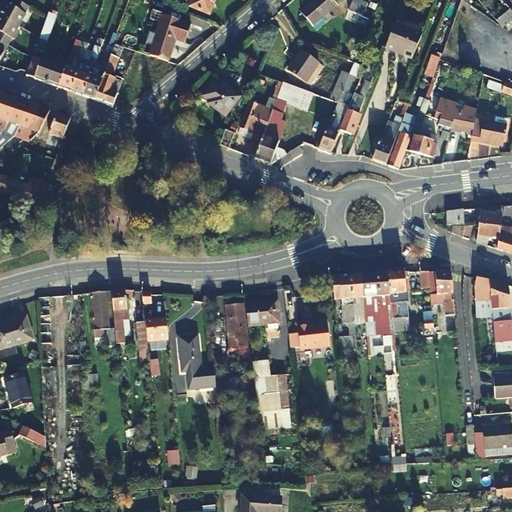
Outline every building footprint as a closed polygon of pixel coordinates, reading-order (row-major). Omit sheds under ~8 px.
[(0,15),(19,26),(30,7),(17,0),(14,0),(11,6),(7,4),(0,15)] [(215,0),(193,0),(190,7),(209,15),(215,0)] [(313,26),(336,7),(330,0),(315,0),(301,12),(313,26)] [(368,5),(357,0),(354,0),(350,11),(363,16),(368,5)] [(496,20),(502,28),(511,20),(511,11),(510,9),(496,20)] [(59,88),(67,66),(57,63),(56,65),(42,60),(48,43),(58,16),(49,13),(48,17),(40,38),(33,58),(28,72),(27,76),(59,88)] [(19,26),(0,15),(0,40),(8,45),(19,26)] [(153,58),(170,63),(177,41),(186,44),(192,27),(164,18),(151,57),(153,58)] [(387,49),(401,55),(410,31),(397,26),(387,49)] [(410,31),(401,55),(414,60),(424,37),(410,31)] [(95,63),(103,41),(99,39),(97,46),(96,46),(90,62),(95,63)] [(0,59),(8,45),(0,40),(0,59)] [(72,93),(80,71),(73,69),(83,43),(76,40),(67,66),(59,88),(72,93)] [(80,71),(84,60),(89,45),(83,43),(73,69),(80,71)] [(124,48),(115,45),(112,56),(120,59),(124,48)] [(320,65),(302,52),(289,71),(307,84),(320,65)] [(95,101),(112,107),(121,81),(113,78),(120,59),(112,56),(110,60),(95,101)] [(432,85),(435,77),(433,76),(440,59),(432,56),(424,75),(421,74),(419,80),(432,85)] [(99,69),(94,67),(91,75),(83,97),(95,101),(110,60),(104,58),(101,66),(99,69)] [(90,62),(84,60),(80,71),(91,75),(94,67),(95,63),(90,62)] [(72,93),(83,97),(91,75),(80,71),(72,93)] [(355,78),(350,76),(346,84),(338,104),(336,109),(328,130),(339,134),(340,132),(348,111),(349,110),(342,108),(348,94),(349,94),(355,78)] [(338,104),(346,84),(338,82),(330,101),(338,104)] [(362,107),(372,85),(366,82),(360,97),(361,97),(358,106),(362,107)] [(511,97),(511,96),(511,86),(506,84),(505,87),(490,82),(487,89),(511,97)] [(225,117),(239,98),(222,85),(220,87),(214,83),(203,97),(209,102),(208,104),(225,117)] [(277,161),(287,155),(285,151),(283,150),(280,149),(278,148),(280,143),(279,142),(282,135),(279,134),(275,133),(277,126),(286,104),(305,111),(311,94),(283,84),(270,118),(256,157),(255,159),(272,165),(277,161)] [(0,98),(0,120),(12,98),(2,95),(0,98)] [(0,120),(0,131),(4,133),(21,102),(12,98),(0,120)] [(422,111),(420,115),(425,116),(430,102),(426,100),(422,111)] [(15,134),(31,105),(21,102),(4,133),(1,138),(6,144),(14,137),(15,134)] [(349,110),(348,111),(359,115),(362,107),(358,106),(351,103),(349,110)] [(401,127),(408,106),(401,103),(393,124),(401,127)] [(39,108),(31,105),(15,134),(14,137),(22,140),(39,108)] [(440,121),(448,124),(454,125),(459,126),(463,113),(440,105),(437,114),(442,116),(440,121)] [(38,135),(50,112),(39,108),(22,140),(29,143),(38,135)] [(465,108),(463,113),(459,126),(454,125),(452,130),(473,135),(476,121),(477,112),(476,112),(465,108)] [(256,157),(270,118),(248,110),(241,128),(256,134),(248,154),(256,157)] [(340,132),(351,135),(359,115),(348,111),(340,132)] [(45,146),(58,151),(70,119),(58,115),(45,146)] [(419,118),(412,137),(416,138),(425,116),(420,115),(419,118)] [(497,118),(496,125),(508,127),(509,120),(497,118)] [(449,142),(452,130),(447,128),(448,124),(440,121),(435,120),(434,125),(442,127),(441,131),(443,132),(441,139),(449,142)] [(496,125),(476,121),(473,135),(472,141),(504,147),(508,127),(496,125)] [(387,165),(401,127),(393,124),(390,133),(387,142),(382,140),(374,160),(387,165)] [(328,130),(320,150),(319,151),(331,155),(339,134),(328,130)] [(387,142),(390,133),(385,131),(382,140),(387,142)] [(226,133),(221,145),(221,146),(228,148),(233,136),(226,133)] [(411,139),(412,137),(402,133),(390,166),(400,170),(411,139)] [(425,135),(423,141),(432,143),(434,137),(425,135)] [(432,143),(423,141),(416,138),(413,152),(433,158),(437,145),(432,143)] [(437,145),(433,158),(438,159),(443,146),(437,145)] [(290,153),(294,160),(302,155),(303,152),(300,148),(300,147),(290,153)] [(287,155),(277,161),(282,168),(294,160),(290,153),(287,155)] [(1,192),(25,200),(29,186),(6,178),(1,192)] [(253,200),(259,203),(264,194),(264,193),(258,190),(253,200)] [(498,251),(511,255),(511,243),(511,236),(511,205),(504,207),(501,230),(500,240),(498,251)] [(480,227),(501,230),(504,207),(483,209),(480,227)] [(466,210),(449,212),(450,223),(467,221),(466,210)] [(454,234),(469,241),(474,227),(453,228),(453,233),(454,234)] [(500,240),(501,230),(480,227),(477,244),(488,247),(489,238),(500,240)] [(397,304),(408,303),(405,272),(389,274),(391,298),(391,304),(394,333),(410,332),(409,318),(399,320),(397,304)] [(429,273),(420,272),(422,290),(430,290),(429,273)] [(430,290),(431,298),(439,297),(444,296),(445,303),(446,318),(451,318),(452,333),(457,333),(454,299),(452,274),(429,273),(430,290)] [(381,313),(381,304),(380,298),(378,274),(361,276),(363,299),(364,310),(364,313),(373,312),(374,318),(376,317),(377,326),(382,325),(381,313)] [(380,298),(391,298),(389,274),(378,274),(380,298)] [(354,300),(352,276),(334,277),(335,303),(342,301),(343,306),(354,306),(354,300)] [(361,276),(352,276),(354,300),(354,306),(354,311),(355,322),(356,325),(361,324),(360,314),(364,313),(364,310),(363,299),(361,276)] [(477,278),(476,290),(477,291),(479,312),(493,311),(490,280),(477,278)] [(490,280),(493,311),(494,324),(495,341),(511,339),(511,318),(509,286),(498,283),(490,280)] [(116,337),(117,345),(124,344),(121,312),(127,312),(126,297),(125,291),(111,292),(112,305),(115,330),(116,337)] [(107,331),(110,331),(108,305),(112,305),(111,292),(91,294),(95,332),(107,331)] [(151,305),(151,292),(142,292),(142,305),(151,305)] [(79,296),(80,312),(88,311),(87,295),(79,296)] [(279,303),(247,307),(249,327),(281,324),(279,303)] [(399,320),(409,318),(408,303),(397,304),(399,320)] [(249,355),(245,307),(227,308),(231,356),(249,355)] [(433,319),(432,308),(425,309),(426,313),(425,313),(426,323),(425,323),(426,330),(434,330),(433,319)] [(153,317),(153,315),(145,316),(145,321),(147,337),(168,335),(166,314),(158,315),(157,316),(153,317)] [(27,318),(0,325),(0,349),(33,340),(27,318)] [(140,352),(148,351),(147,337),(145,321),(137,322),(140,352)] [(309,323),(296,324),(299,350),(328,347),(326,325),(309,327),(309,323)] [(187,372),(189,389),(215,388),(215,369),(200,370),(198,336),(179,337),(182,372),(187,372)] [(117,345),(116,337),(108,338),(109,345),(117,345)] [(148,351),(140,352),(141,364),(150,363),(148,351)] [(25,374),(5,380),(13,409),(33,403),(25,374)] [(83,390),(98,389),(98,375),(82,375),(83,390)] [(511,378),(495,379),(496,400),(511,399),(511,378)] [(270,388),(256,389),(257,404),(272,403),(270,388)] [(391,445),(400,444),(399,423),(390,423),(390,427),(391,427),(391,445)] [(511,426),(475,429),(477,460),(486,460),(485,452),(511,449),(511,426)] [(20,435),(47,449),(47,438),(45,437),(24,427),(20,435)] [(6,437),(0,438),(0,462),(22,457),(15,432),(6,434),(6,437)] [(393,467),(406,466),(405,459),(392,460),(393,467)] [(279,490),(240,494),(241,511),(258,511),(258,510),(280,507),(279,490)] [(511,490),(497,492),(497,496),(503,496),(504,501),(511,499),(511,490)]
